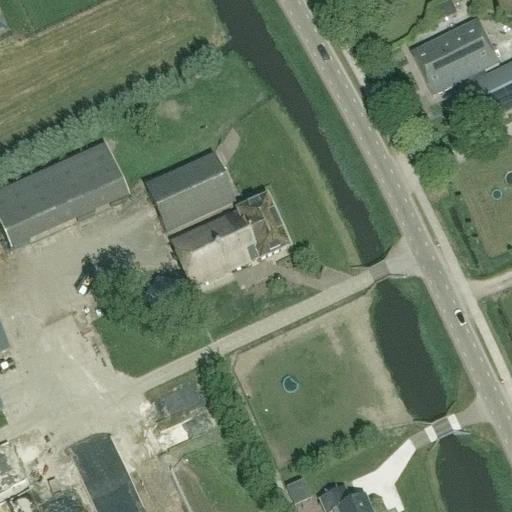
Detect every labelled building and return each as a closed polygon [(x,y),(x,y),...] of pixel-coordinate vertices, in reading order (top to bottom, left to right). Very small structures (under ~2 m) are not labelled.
[(499,68),(477,25),(412,56),(432,99),(467,83),(488,125),(511,112),(511,69),(486,82),(483,76),(499,68)] [(104,147),(3,193),(0,194),(0,233),(8,252),(128,199),(104,147)] [(213,158),(144,189),(165,235),(234,205),(213,158)] [(257,260),(258,262),(287,250),(265,200),(235,213),(237,215),(170,245),(190,290),(257,260)] [(97,363),(85,302),(62,306),(66,323),(63,323),(72,368),(97,363)] [(0,451),(0,496),(22,489),(7,449),(0,451)] [(283,485),(288,498),(304,491),(299,479),(283,485)] [(51,489),(59,511),(84,511),(73,481),(51,489)] [(368,511),(363,498),(349,504),(343,491),(319,502),(323,511),(334,511),(336,511),(368,511)] [(0,511),(46,511),(39,492),(0,506),(0,511)]
